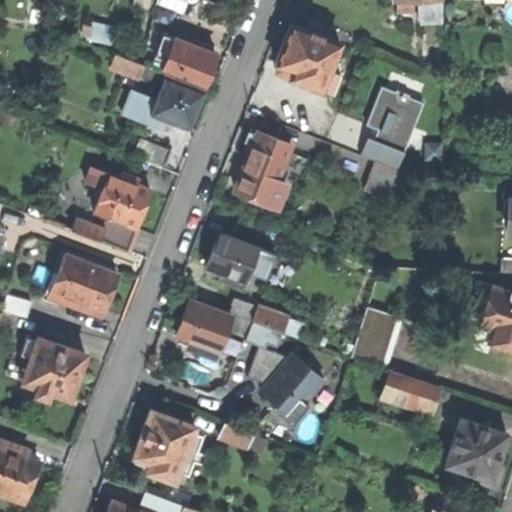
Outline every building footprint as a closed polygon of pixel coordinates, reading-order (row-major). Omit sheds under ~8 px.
[(164,0),(163,4),(186,11),(189,0),(164,0)] [(276,70),(320,88),(328,69),(339,42),(290,23),(280,48),(275,62),(279,64),(276,70)] [(176,38),(174,37),(166,59),(161,70),(163,71),(202,87),(210,68),(216,53),(198,46),(200,40),(178,31),(176,38)] [(166,59),(174,37),(162,32),(153,54),(166,59)] [(138,74),(142,63),(116,52),(110,67),(136,77),(138,74)] [(161,70),(142,63),(138,74),(158,82),(163,71),(161,70)] [(328,69),(320,88),(332,92),(339,74),(328,69)] [(164,117),(186,125),(190,116),(200,89),(166,75),(157,99),(152,112),(164,117)] [(377,128),(373,138),(403,150),(422,102),(408,96),(409,94),(396,89),(395,91),(380,85),(365,123),(373,126),(377,128)] [(160,128),(164,117),(152,112),(157,99),(130,88),(121,113),(160,128)] [(371,131),(369,136),(373,138),(377,128),(373,126),(371,131)] [(235,191),(275,206),(285,182),(276,179),(291,144),(256,130),(245,158),(242,167),(244,168),(235,191)] [(403,150),(373,138),(369,136),(367,135),(359,154),(374,160),(396,168),(403,150)] [(163,167),(170,150),(140,137),(133,154),(163,167)] [(441,142),(424,143),(424,160),(441,160),(441,142)] [(407,173),(396,168),(374,160),(363,188),(396,201),(407,173)] [(102,189),(108,173),(91,167),(85,182),(102,189)] [(120,178),(108,173),(102,189),(93,210),(109,216),(135,226),(137,220),(149,189),(127,181),(129,176),(122,173),(120,178)] [(50,203),(82,215),(85,207),(77,204),(79,197),(56,189),(50,203)] [(104,229),(99,240),(126,250),(135,226),(109,216),(104,229)] [(76,219),(72,229),(99,240),(104,229),(76,219)] [(241,286),(248,269),(256,246),(219,232),(212,251),(206,267),(231,276),(236,278),(234,284),(241,286)] [(256,246),(248,269),(265,276),(274,253),(256,246)] [(88,310),(90,305),(102,310),(107,297),(116,273),(65,253),(57,272),(67,276),(59,299),(88,310)] [(499,274),(511,274),(511,260),(500,260),(499,274)] [(49,295),(59,299),(67,276),(57,272),(49,295)] [(475,281),(463,317),(479,322),(490,285),(475,281)] [(511,292),(490,285),(479,322),(463,317),(456,339),(484,349),(486,344),(511,352),(511,292)] [(30,300),(6,293),(2,309),(26,316),(30,300)] [(210,353),(216,355),(231,315),(189,299),(181,321),(176,334),(192,340),(212,348),(210,353)] [(252,320),(256,308),(256,307),(233,299),(228,311),(252,320)] [(256,308),(252,320),(282,331),(286,319),(256,308)] [(381,368),(396,318),(365,308),(349,358),(381,368)] [(301,325),(286,319),(282,331),(297,336),(301,325)] [(37,336),(35,340),(30,356),(22,379),(37,385),(35,392),(47,396),(49,390),(69,396),(72,384),(84,352),(37,336)] [(21,353),(30,356),(35,340),(26,337),(21,353)] [(190,346),(210,353),(212,348),(192,340),(190,346)] [(246,375),(266,383),(289,357),(257,344),(246,375)] [(293,352),(289,357),(266,383),(260,390),(272,400),(275,403),(271,406),(291,423),(308,404),(303,400),(323,378),(293,352)] [(438,390),(388,373),(380,398),(429,416),(438,390)] [(173,479),(177,469),(192,428),(194,424),(149,408),(141,431),(132,455),(149,461),(146,469),(173,479)] [(505,435),(458,420),(443,466),(473,476),(472,478),(475,480),(476,483),(493,489),(500,468),(496,464),(500,449),(505,435)] [(252,433),(225,422),(219,437),(246,448),(252,433)] [(192,428),(177,469),(189,473),(204,433),(192,428)] [(267,439),(252,433),(246,448),(261,454),(267,439)] [(0,491),(23,501),(32,478),(39,460),(26,455),(29,448),(0,437),(0,491)] [(202,511),(159,495),(154,510),(159,511),(202,511)] [(485,511),(446,497),(440,511),(485,511)] [(145,511),(111,499),(105,511),(145,511)]
